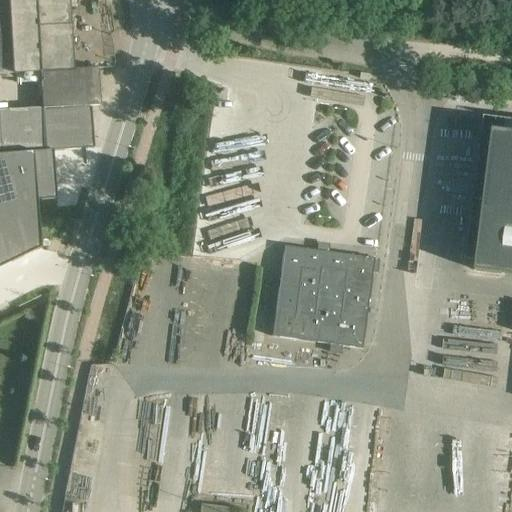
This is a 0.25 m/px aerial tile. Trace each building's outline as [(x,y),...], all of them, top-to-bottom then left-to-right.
[(0,0),(0,8),(37,8),(37,0),(0,0)] [(37,0),(37,8),(40,73),(73,72),(73,70),(69,0),(37,0)] [(0,8),(0,75),(40,73),(37,8),(0,8)] [(73,72),(40,73),(41,110),(43,110),(100,105),(99,98),(98,72),(98,69),(98,68),(73,70),(73,72)] [(87,146),(85,106),(43,110),(45,149),(49,149),(87,146)] [(41,110),(1,112),(3,151),(45,149),(43,110),(41,110)] [(511,132),(484,129),(472,225),(482,227),(476,272),(511,276),(511,132)] [(0,201),(34,199),(53,198),(49,149),(45,149),(0,152),(0,201)] [(0,201),(0,266),(38,247),(34,199),(0,201)] [(272,337),(362,349),(374,259),(284,247),(272,337)] [(29,314),(25,321),(39,327),(42,319),(29,314)]
